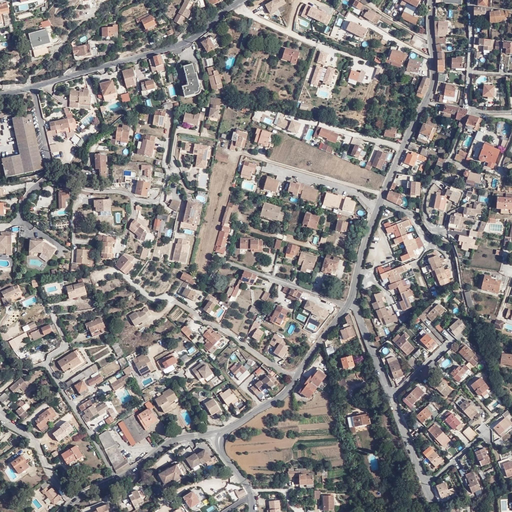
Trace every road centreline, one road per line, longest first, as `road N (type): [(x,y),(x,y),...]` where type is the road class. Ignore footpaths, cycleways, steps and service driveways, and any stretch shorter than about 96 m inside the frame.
road 1 (tertiary): [(432,0),(432,92),(374,213),(350,300)]
road 2 (tertiary): [(240,0),(183,42),(0,93)]
road 3 (unclassified): [(472,330),(451,242),(421,216),(426,190),(470,109)]
road 4 (tertiary): [(350,300),(285,393),(220,433)]
road 5 (tertiary): [(220,433),(171,440),(58,511)]
road 6 (unknown): [(234,4),(292,28),(302,3),(330,10)]
